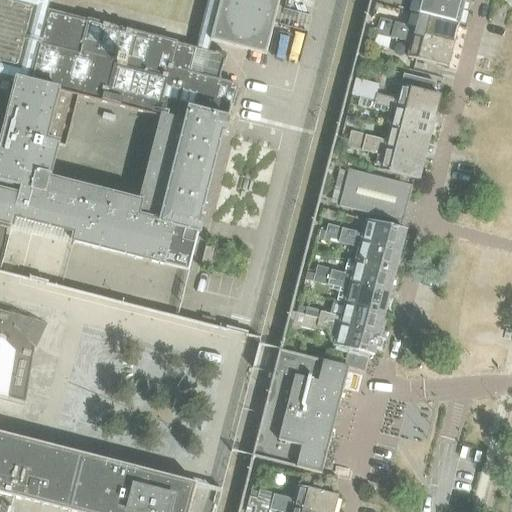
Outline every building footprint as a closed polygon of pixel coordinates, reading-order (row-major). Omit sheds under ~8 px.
[(0,0),(0,222),(17,227),(19,218),(76,233),(74,241),(153,261),(188,271),(198,233),(202,218),(200,217),(202,209),(204,200),(204,199),(221,132),(224,133),(225,130),(227,123),(227,121),(236,85),(219,80),(223,66),(224,67),(226,56),(208,51),(210,43),(266,57),(279,0),(0,0)] [(458,26),(463,5),(442,0),(420,0),(422,1),(418,16),(458,26)] [(452,48),(458,26),(418,16),(414,29),(396,24),(396,23),(380,19),(377,29),(452,48)] [(447,68),(452,48),(377,29),(375,36),(391,40),(391,39),(412,44),(408,58),(447,68)] [(360,98),(359,100),(434,119),(439,97),(433,95),(436,84),(404,75),(401,87),(397,101),(378,96),(378,94),(362,90),(360,98)] [(429,139),(434,119),(359,100),(357,107),(373,111),(374,111),(393,116),(390,129),(429,139)] [(424,160),(429,139),(390,129),(387,142),(367,137),(367,136),(351,132),(349,141),(424,160)] [(418,182),(424,160),(349,141),(347,149),(363,153),(363,152),(383,157),(379,172),(418,182)] [(403,223),(412,187),(348,170),(339,207),(403,223)] [(326,233),(400,253),(405,231),(366,221),(362,235),(342,230),(342,229),(328,226),(326,233)] [(394,274),(400,253),(326,233),(324,242),(339,246),(339,245),(358,249),(354,264),(394,274)] [(210,266),(214,250),(205,248),(201,263),(210,266)] [(389,295),(394,274),(354,264),(347,262),(343,275),(332,272),(333,271),(317,267),(315,275),(389,295)] [(384,314),(389,295),(315,275),(313,283),(329,287),(329,286),(347,291),(345,301),(344,305),(384,314)] [(306,308),(304,316),(378,335),(384,314),(344,305),(344,304),(333,302),(330,315),(322,313),(322,312),(306,308)] [(296,314),(292,326),(314,332),(318,329),(318,328),(328,331),(328,333),(333,346),(333,347),(349,351),(344,368),(349,369),(349,370),(365,374),(369,356),(373,357),(378,335),(304,316),(296,314)] [(0,339),(0,397),(8,399),(12,376),(16,354),(0,339)] [(335,424),(349,370),(349,369),(283,352),(279,351),(266,405),(252,458),(322,476),(322,475),(322,474),(335,424)] [(189,511),(197,485),(87,456),(0,434),(0,495),(15,499),(64,511),(189,511)] [(259,492),(257,499),(305,511),(333,511),(337,497),(333,496),(297,487),(294,501),(274,496),(275,495),(259,492)] [(249,497),(246,507),(254,509),(253,511),(267,511),(268,511),(269,511),(270,511),(273,511),(305,511),(257,499),(249,497)]
